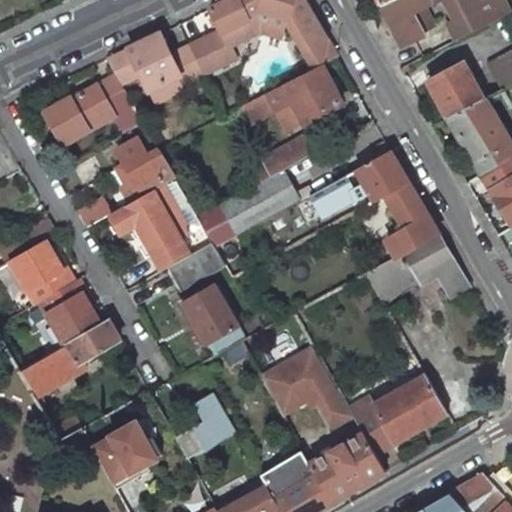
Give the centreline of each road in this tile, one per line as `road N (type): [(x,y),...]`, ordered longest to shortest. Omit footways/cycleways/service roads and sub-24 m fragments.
road 1 (residential): [(329,0),(511,318)]
road 2 (residential): [(0,106),(150,361)]
road 3 (residential): [(361,511),(511,426)]
road 4 (residential): [(0,75),(155,0)]
